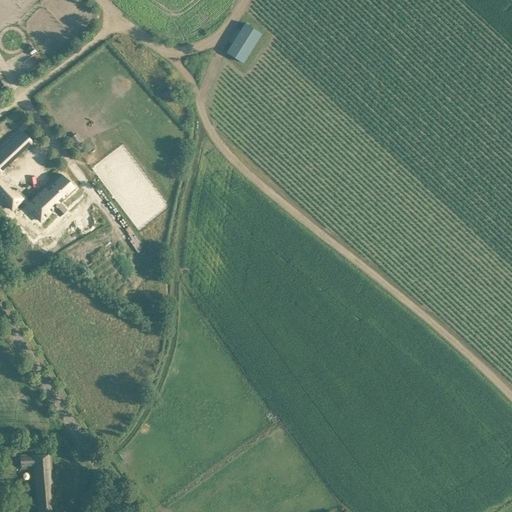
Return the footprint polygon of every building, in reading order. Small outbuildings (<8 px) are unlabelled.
[(246,23),(228,52),(244,63),(262,34),(246,23)] [(22,132),(0,152),(0,171),(32,142),(22,132)] [(30,203),(26,206),(31,211),(40,221),(75,189),(61,174),(30,203)] [(0,197),(11,209),(21,200),(26,206),(30,203),(17,188),(13,191),(0,176),(0,197)] [(50,454),(40,455),(20,457),(21,466),(32,465),(37,511),(54,511),(50,454)]
